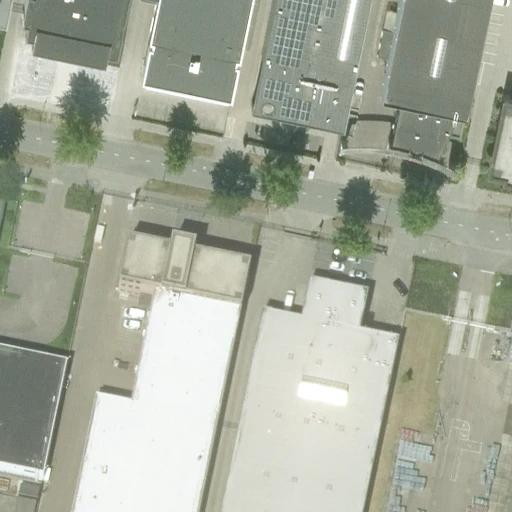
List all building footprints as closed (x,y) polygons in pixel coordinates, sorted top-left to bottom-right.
[(0,0),(0,19),(4,20),(8,0),(0,0)] [(34,23),(32,35),(30,45),(118,63),(123,39),(119,39),(126,0),(24,0),(21,14),(20,21),(34,23)] [(150,37),(150,41),(145,63),(143,73),(228,91),(234,59),(235,54),(238,55),(249,0),(155,0),(148,36),(150,37)] [(271,0),(260,56),(266,57),(260,87),(342,116),(341,124),(342,124),(367,0),(271,0)] [(382,27),(380,35),(376,54),(385,56),(383,68),(379,87),(398,91),(399,91),(389,140),(387,140),(386,142),(403,145),(403,144),(412,146),(420,150),(427,153),(435,157),(436,155),(434,154),(445,131),(458,134),(485,0),(396,0),(391,29),(382,27)] [(511,97),(503,95),(492,148),(488,168),(504,171),(503,175),(511,176),(511,97)] [(96,230),(93,243),(100,244),(102,232),(96,230)] [(192,255),(189,254),(169,250),(167,257),(125,248),(117,286),(117,287),(116,294),(151,301),(128,412),(93,405),(76,485),(70,511),(198,511),(247,274),(240,273),(240,272),(191,262),(192,255)] [(259,319),(255,339),(219,511),(361,511),(396,347),(357,339),(365,300),(342,295),(342,291),(331,289),(330,293),(306,288),(298,327),(259,319)] [(64,370),(0,357),(0,475),(41,484),(64,370)] [(13,511),(32,511),(34,505),(15,501),(13,511)]
